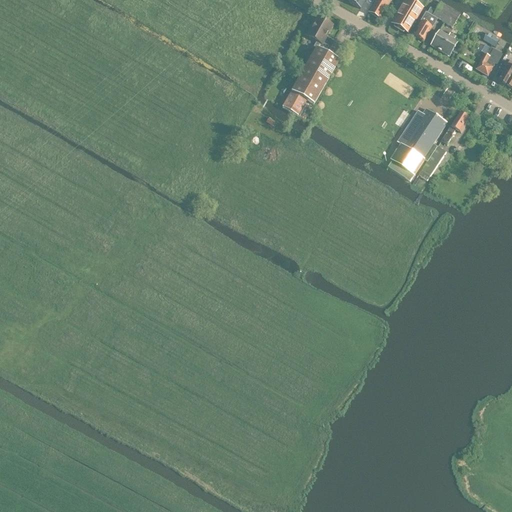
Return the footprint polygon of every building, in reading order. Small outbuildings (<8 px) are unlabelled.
[(348,0),(347,2),(360,9),(364,0),(348,0)] [(374,0),(368,12),(380,19),(390,1),(389,0),(374,0)] [(404,0),(391,23),(408,33),(423,8),(409,0),(404,0)] [(427,13),(432,16),(440,3),(435,0),(427,13)] [(440,3),(432,16),(452,28),(460,15),(440,3)] [(308,33),(307,36),(316,41),(312,48),(315,50),(316,48),(318,50),(321,44),(332,25),(318,17),(309,33),(308,33)] [(412,35),(423,42),(432,26),(421,20),(412,35)] [(430,46),(449,57),(457,42),(453,40),(455,37),(449,33),(448,36),(438,31),(430,46)] [(487,33),(483,41),(493,47),(495,48),(496,48),(498,44),(500,40),(499,40),(487,33)] [(318,50),(316,48),(315,50),(282,107),(297,116),(306,101),(313,105),(338,61),(324,52),(327,47),(321,44),(318,50)] [(476,70),(488,77),(497,61),(498,62),(502,55),(494,50),(490,57),(485,54),(476,70)] [(499,81),(507,86),(511,76),(511,66),(511,64),(511,63),(507,60),(504,65),(507,67),(499,81)] [(387,85),(383,92),(397,101),(401,93),(387,85)] [(357,101),(373,97),(371,89),(355,92),(357,101)] [(410,182),(424,160),(428,162),(438,147),(433,144),(447,123),(426,110),(423,115),(418,111),(398,143),(401,145),(391,160),(392,161),(388,167),(410,182)] [(451,126),(441,141),(447,145),(453,136),(452,136),(455,130),(461,133),(470,119),(460,112),(451,126)] [(421,177),(427,181),(446,152),(438,147),(428,162),(419,176),(421,177)]
